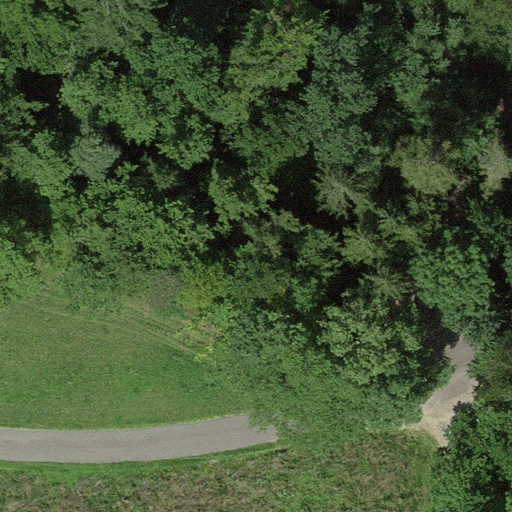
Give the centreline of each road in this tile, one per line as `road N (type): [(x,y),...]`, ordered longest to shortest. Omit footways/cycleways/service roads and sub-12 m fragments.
road 1 (track): [(0,449),(139,452),(262,433),(511,330)]
road 2 (track): [(471,352),(440,252),(511,108)]
